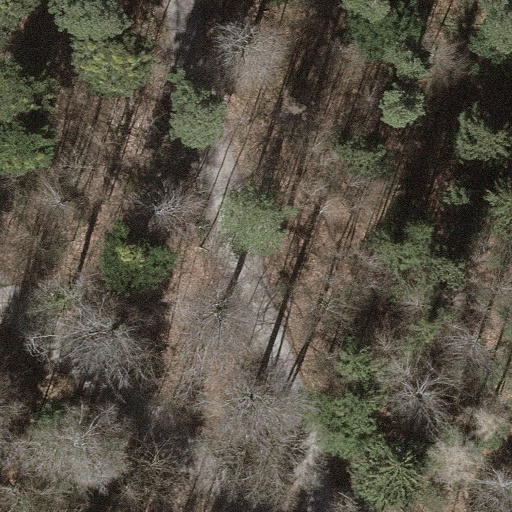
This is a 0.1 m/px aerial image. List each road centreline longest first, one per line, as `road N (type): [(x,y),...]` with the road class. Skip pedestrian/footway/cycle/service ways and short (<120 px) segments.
road 1 (track): [(314,511),(188,108),(179,0)]
road 2 (track): [(264,511),(0,281)]
